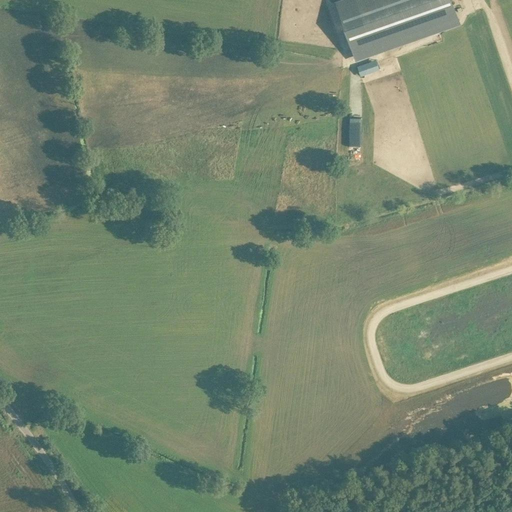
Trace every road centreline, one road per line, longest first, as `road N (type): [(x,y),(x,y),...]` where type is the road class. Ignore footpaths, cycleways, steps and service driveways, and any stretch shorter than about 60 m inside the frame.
road 1 (unknown): [(0,12),(330,75),(437,65),(509,69)]
road 2 (unclassified): [(75,511),(73,487),(0,393)]
